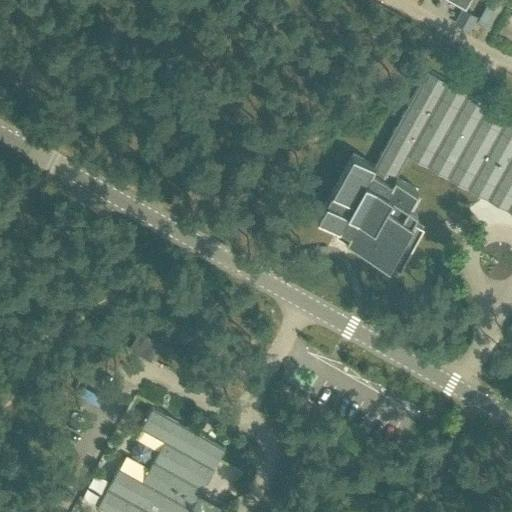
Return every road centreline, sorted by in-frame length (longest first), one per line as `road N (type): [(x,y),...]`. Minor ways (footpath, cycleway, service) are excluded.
road 1 (unclassified): [(511,419),(0,133)]
road 2 (residential): [(511,64),(396,0)]
